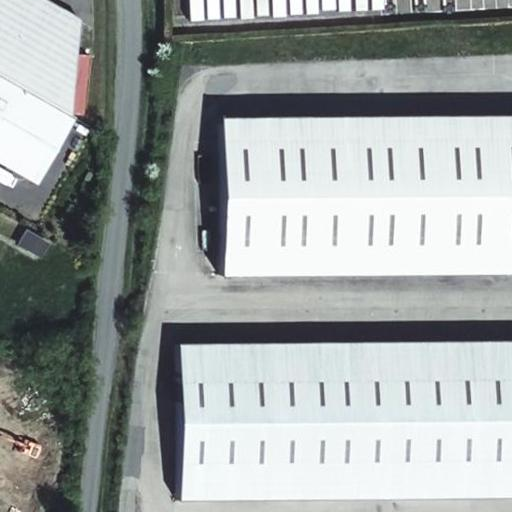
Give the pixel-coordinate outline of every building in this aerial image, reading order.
[(82,17),(51,0),(0,0),(0,73),(67,111),(73,114),(82,17)] [(0,73),(0,159),(31,176),(67,111),(0,73)] [(67,111),(31,176),(40,181),(76,116),(73,114),(67,111)] [(511,113),(480,114),(215,116),(216,275),(511,272),(511,113)] [(511,496),(511,338),(173,342),(175,499),(511,496)]
